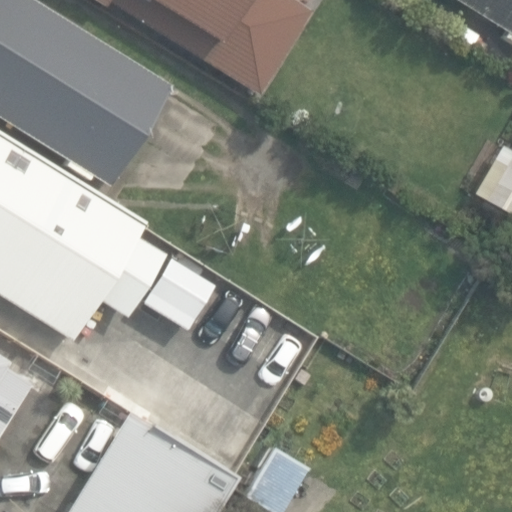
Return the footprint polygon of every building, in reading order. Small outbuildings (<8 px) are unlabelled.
[(91,176),(108,186),(171,86),(33,0),(0,0),(0,118),(68,161),(65,166),(88,180),(91,176)] [(81,0),(98,11),(103,0),(250,94),(303,11),(286,0),(81,0)] [(503,36),(511,41),(511,0),(451,0),(505,33),(503,36)] [(0,296),(70,339),(94,300),(123,318),(162,253),(134,236),(142,223),(0,136),(0,296)] [(0,428),(28,383),(4,368),(7,364),(0,359),(0,428)] [(52,511),(201,511),(228,469),(96,387),(75,420),(100,436),(52,511)] [(511,511),(511,412),(464,405),(448,491),(385,434),(319,511),(511,511)] [(240,495),(268,511),(280,511),(307,468),(270,446),(240,495)]
